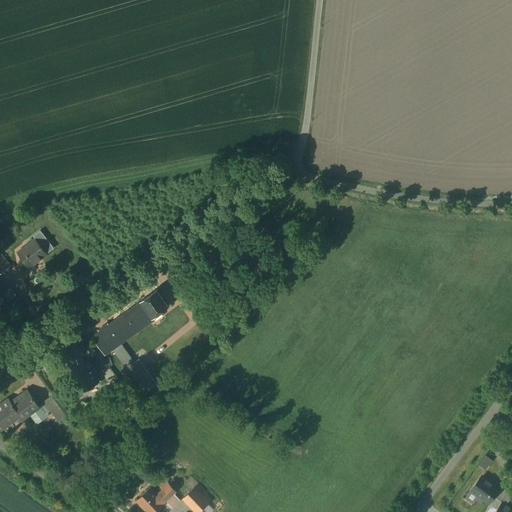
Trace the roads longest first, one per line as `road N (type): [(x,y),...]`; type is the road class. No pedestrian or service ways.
road 1 (unclassified): [(511,205),(423,201),(273,177),(0,372)]
road 2 (unclassified): [(511,387),(419,511)]
